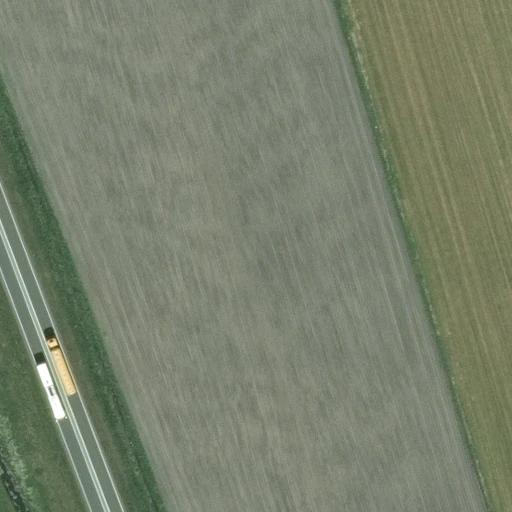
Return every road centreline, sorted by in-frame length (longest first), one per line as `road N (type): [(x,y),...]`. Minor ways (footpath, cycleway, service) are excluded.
road 1 (trunk): [(106,511),(0,228)]
road 2 (unknown): [(0,333),(69,511)]
